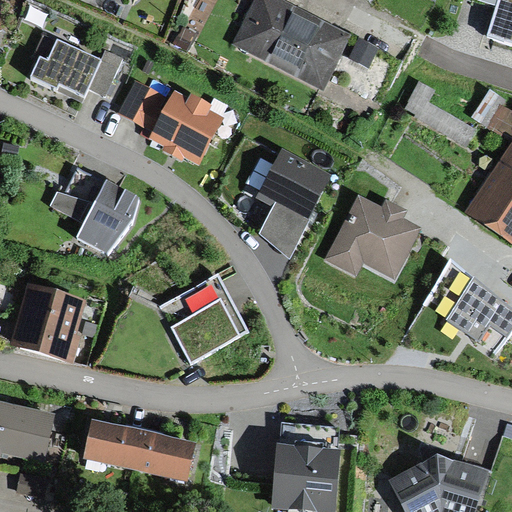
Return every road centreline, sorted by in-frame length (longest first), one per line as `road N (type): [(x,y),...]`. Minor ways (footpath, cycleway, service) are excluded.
road 1 (residential): [(291,386),(275,320),(238,249),(185,193),(0,103)]
road 2 (residential): [(0,362),(200,399),(291,386)]
road 3 (residential): [(291,386),(380,373),(511,400)]
